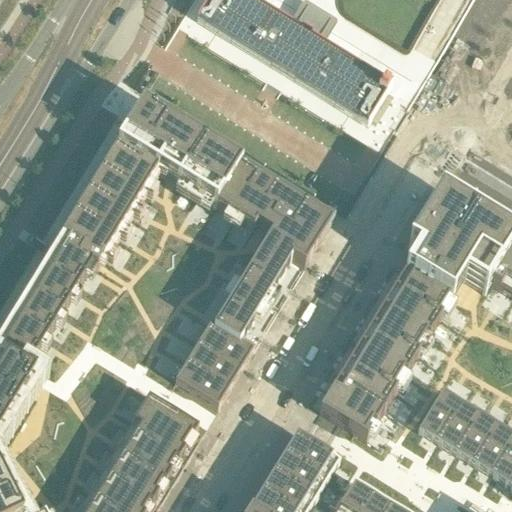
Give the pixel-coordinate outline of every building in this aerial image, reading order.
[(242,0),(211,0),(196,24),(367,129),(391,91),(321,48),(319,47),(320,46),(314,42),(313,42),(313,43),(298,34),(299,33),(293,29),(292,30),(290,29),(242,0)] [(240,291),(212,336),(238,352),(252,328),(265,307),(272,296),(279,285),(290,266),(303,274),(317,251),(319,249),(330,229),(332,227),(304,210),(301,208),(278,194),(276,192),(267,187),(260,183),(248,176),(241,171),(237,169),(223,160),(219,158),(204,149),(201,146),(198,151),(197,150),(189,145),(180,140),(183,135),(179,133),(161,122),(158,126),(143,117),(145,113),(142,110),(130,130),(114,157),(118,160),(112,168),(107,177),(103,175),(100,179),(101,179),(104,181),(99,190),(93,199),(89,196),(87,200),(88,200),(91,203),(86,211),(80,220),(76,218),(74,221),(75,222),(78,224),(73,233),(72,234),(67,241),(63,239),(61,242),(68,247),(65,251),(98,271),(99,272),(102,266),(103,266),(114,247),(161,170),(165,172),(171,176),(171,175),(180,181),(175,188),(179,190),(253,236),(256,231),(265,236),(271,240),(240,291)] [(405,278),(318,418),(365,447),(452,307),(449,304),(460,286),(484,300),(489,291),(511,305),(511,243),(449,205),(448,206),(440,201),(407,254),(417,260),(416,262),(422,266),(413,280),(407,276),(406,279),(405,278)] [(65,251),(2,353),(31,370),(91,272),(96,275),(98,271),(65,251)] [(171,269),(166,272),(166,273),(173,270),(173,258),(177,255),(178,255),(177,254),(171,257),(171,269)] [(209,334),(197,352),(240,378),(251,360),(238,352),(212,336),(209,334)] [(197,352),(186,371),(229,397),(240,378),(197,352)] [(6,366),(0,376),(0,511),(16,511),(0,480),(0,458),(0,459),(1,457),(12,440),(13,439),(43,390),(41,389),(42,388),(6,366)] [(186,371),(173,392),(216,418),(229,397),(186,371)] [(511,440),(441,397),(416,438),(511,497),(511,440)] [(140,433),(90,511),(145,511),(148,508),(151,510),(158,499),(155,497),(161,487),(164,489),(171,478),(168,476),(174,465),(178,467),(184,456),(181,454),(190,440),(193,442),(198,434),(148,403),(132,428),(140,433)] [(56,425),(53,440),(54,441),(58,427),(61,426),(63,425),(63,424),(61,424),(56,425)] [(311,511),(339,467),(296,441),(293,445),(299,448),(290,462),(285,459),(282,463),(287,466),(278,481),(273,478),(271,481),(276,485),(267,499),(262,496),(260,500),(265,503),(259,511),(245,511),(244,511),(311,511)] [(34,467),(42,480),(44,482),(45,482),(44,480),(36,466),(34,467)] [(391,511),(353,489),(338,511),(391,511)]
